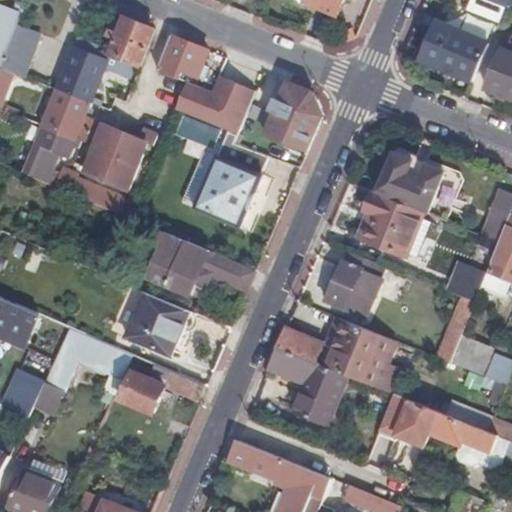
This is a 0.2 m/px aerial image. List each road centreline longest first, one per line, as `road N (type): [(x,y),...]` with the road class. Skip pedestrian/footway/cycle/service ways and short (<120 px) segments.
road 1 (residential): [(365,87),(186,511)]
road 2 (residential): [(365,87),(146,0)]
road 3 (residential): [(511,145),(365,87)]
